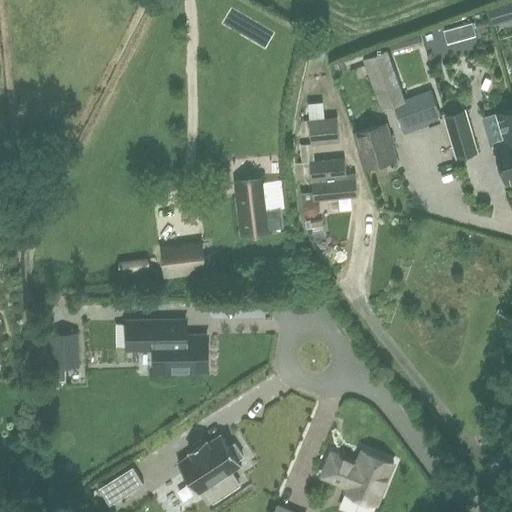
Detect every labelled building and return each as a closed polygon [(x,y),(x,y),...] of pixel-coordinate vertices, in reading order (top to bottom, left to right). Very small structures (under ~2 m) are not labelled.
[(456,41),(475,36),(471,23),(452,28),(456,41)] [(392,50),(421,42),(419,34),(390,43),(392,50)] [(381,107),(405,98),(387,47),(363,56),(381,107)] [(428,91),(394,104),(403,129),(437,116),(428,91)] [(511,180),(511,108),(497,113),(505,139),(494,143),(506,182),(511,180)] [(464,109),(445,115),(457,157),(476,151),(464,109)] [(345,174),(344,159),(314,162),(312,144),(339,142),(337,117),(308,120),(311,143),(300,144),(302,163),(309,163),(313,200),(357,197),(355,173),(345,174)] [(386,124),(353,133),(363,169),(396,160),(386,124)] [(242,234),(269,230),(269,229),(284,227),(281,207),(266,208),(264,192),(263,193),(262,182),(246,184),(248,194),(237,196),(242,234)] [(165,275),(204,270),(200,242),(161,248),(165,275)] [(147,257),(118,261),(120,280),(121,280),(123,291),(147,287),(145,277),(150,276),(147,257)] [(49,294),(34,294),(34,305),(49,305),(49,294)] [(154,347),(154,371),(207,370),(206,334),(185,335),(185,319),(174,319),(127,320),(127,348),(154,347)] [(62,333),(50,333),(50,337),(51,366),(79,365),(78,333),(62,333)] [(208,442),(205,438),(199,442),(188,449),(191,453),(177,462),(197,492),(204,488),(212,501),(239,484),(230,471),(241,464),(238,459),(243,456),(234,443),(229,446),(221,434),(208,442)] [(345,491),(376,504),(393,462),(362,449),(357,461),(331,451),(321,475),(347,485),(345,491)] [(143,483),(132,466),(98,487),(109,504),(143,483)]
